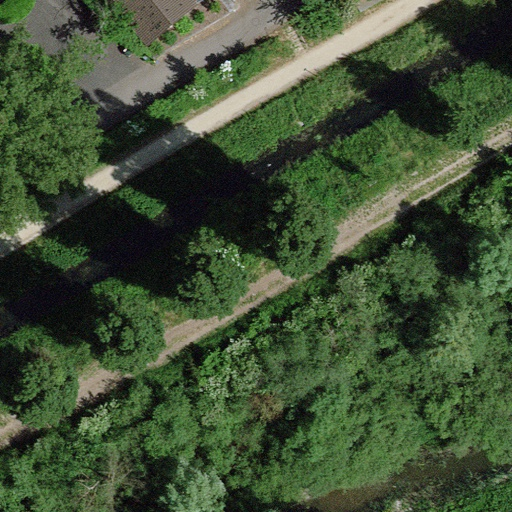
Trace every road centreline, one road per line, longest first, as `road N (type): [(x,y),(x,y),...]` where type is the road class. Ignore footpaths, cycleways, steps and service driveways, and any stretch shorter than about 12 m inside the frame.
road 1 (track): [(419,0),(0,244)]
road 2 (residential): [(279,16),(0,178)]
road 3 (unknown): [(39,0),(121,108)]
